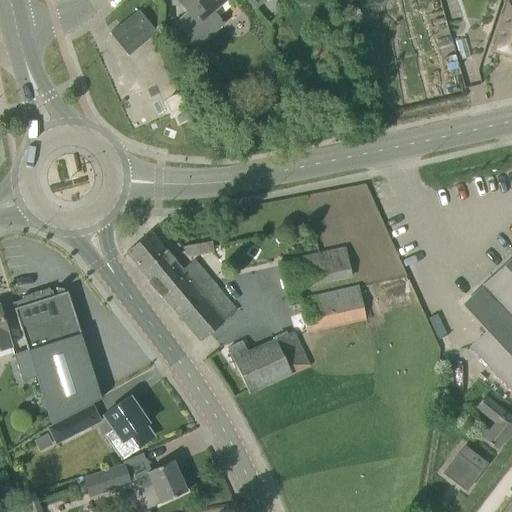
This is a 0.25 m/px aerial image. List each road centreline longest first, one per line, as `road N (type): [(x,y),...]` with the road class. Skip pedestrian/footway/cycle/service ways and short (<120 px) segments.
road 1 (tertiary): [(120,182),(227,181),(511,121)]
road 2 (tertiary): [(260,511),(198,389),(112,272)]
